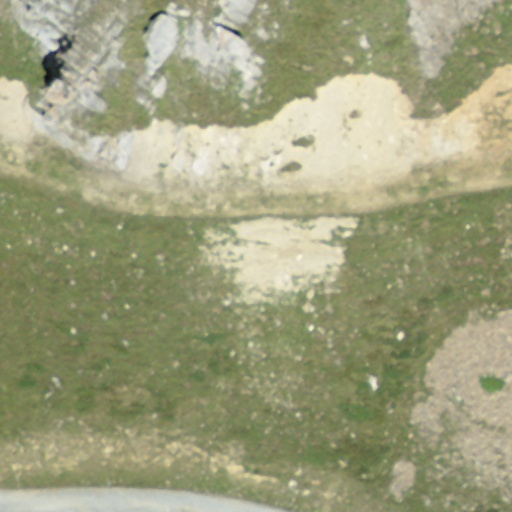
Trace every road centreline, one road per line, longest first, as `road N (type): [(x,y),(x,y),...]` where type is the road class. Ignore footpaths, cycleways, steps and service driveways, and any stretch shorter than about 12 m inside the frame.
road 1 (track): [(511,177),(398,198),(148,208),(0,163)]
road 2 (track): [(0,509),(152,511)]
